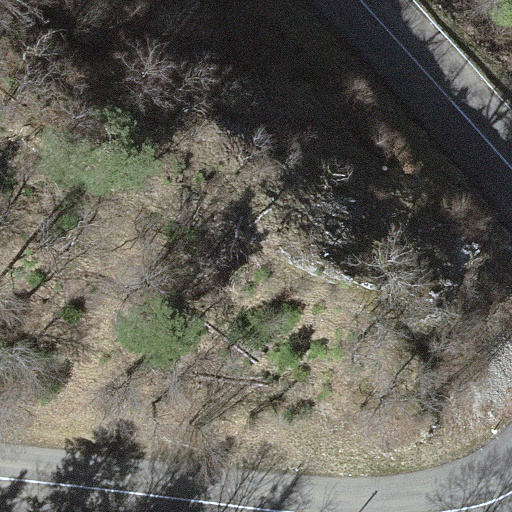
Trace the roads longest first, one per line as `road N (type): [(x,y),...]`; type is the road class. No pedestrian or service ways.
road 1 (primary): [(290,511),(0,477)]
road 2 (primary): [(360,0),(511,168)]
